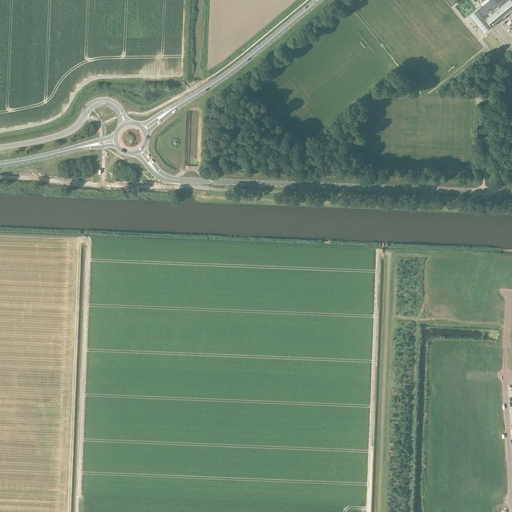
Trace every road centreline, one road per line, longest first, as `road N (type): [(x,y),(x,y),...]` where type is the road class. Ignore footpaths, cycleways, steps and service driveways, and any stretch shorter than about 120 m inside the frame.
road 1 (unclassified): [(484,192),(159,174)]
road 2 (residential): [(511,500),(463,505),(451,441),(456,376),(504,375)]
road 3 (primary): [(176,106),(317,0)]
road 4 (unclassified): [(484,192),(489,71),(511,48)]
road 5 (unclassified): [(0,147),(64,133),(99,101),(120,112)]
